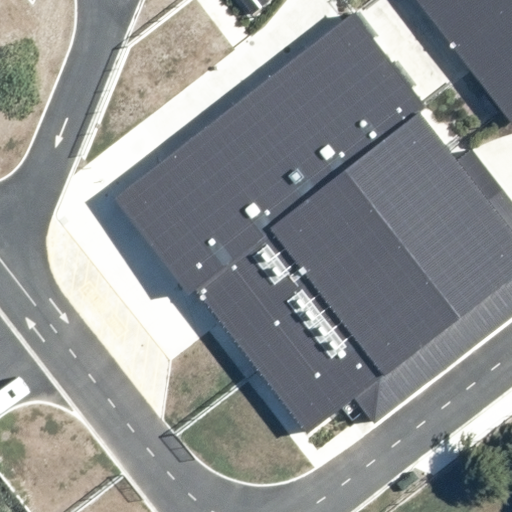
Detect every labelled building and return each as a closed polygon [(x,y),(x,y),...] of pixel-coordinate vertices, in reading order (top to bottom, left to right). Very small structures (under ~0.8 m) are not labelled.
[(160,63),(110,0),(50,0),(122,92),(160,63)] [(511,0),(415,0),(511,124),(511,0)] [(511,316),(511,219),(347,9),(109,193),(322,464),(511,316)] [(139,326),(37,196),(0,224),(0,403),(62,355),(77,374),(139,326)] [(172,400),(135,351),(0,452),(0,454),(22,483),(43,468),(57,487),(172,400)]
